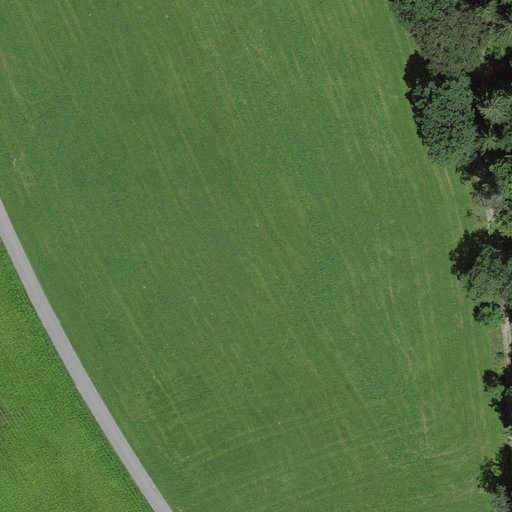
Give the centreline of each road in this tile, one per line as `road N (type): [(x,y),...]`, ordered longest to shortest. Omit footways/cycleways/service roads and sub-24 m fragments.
road 1 (unclassified): [(0,218),(95,406),(165,511)]
road 2 (track): [(458,0),(489,72),(511,177)]
